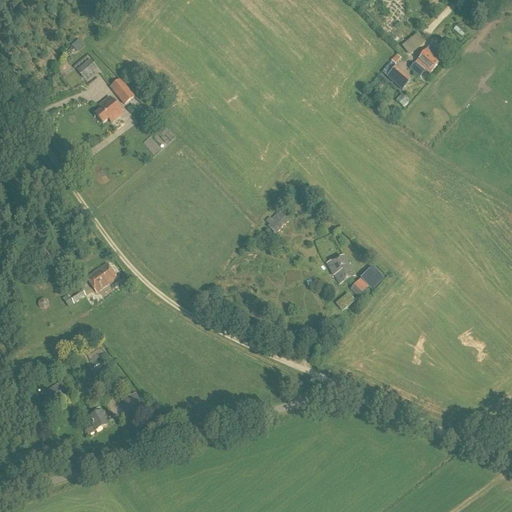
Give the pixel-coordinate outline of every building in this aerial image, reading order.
[(485,16),(477,8),(471,13),(480,22),(485,16)] [(76,54),(85,47),(79,41),(71,48),(76,54)] [(442,61),(428,49),(416,63),(418,64),(416,66),(414,65),(409,71),(418,79),(423,73),(421,71),(423,69),(430,75),(442,61)] [(83,80),(97,69),(90,61),(77,72),(83,80)] [(387,78),(386,78),(390,82),(400,71),(396,67),(394,69),(387,78)] [(408,78),(398,89),(402,92),(411,81),(408,78)] [(124,107),(134,98),(120,80),(110,89),(124,107)] [(99,99),(110,94),(107,88),(97,92),(99,99)] [(401,95),(395,102),(402,108),(408,101),(401,95)] [(117,118),(123,114),(110,98),(100,106),(102,109),(95,115),(103,124),(109,119),(110,121),(116,116),(117,118)] [(277,234),(290,221),(281,213),(273,222),(269,218),(266,222),(269,225),(268,226),(277,234)] [(48,266),(53,262),(43,250),(38,254),(48,266)] [(355,277),(344,256),(327,265),(331,273),(333,273),(339,285),(355,277)] [(96,293),(117,279),(107,264),(86,278),(96,293)] [(360,280),(368,288),(372,292),(384,279),(372,267),(360,280)] [(358,298),(368,288),(360,280),(350,291),(358,298)] [(68,309),(85,298),(79,288),(68,295),(68,296),(62,300),(68,309)] [(342,313),(355,303),(348,295),(335,305),(342,313)] [(107,369),(115,365),(106,354),(100,358),(102,360),(101,361),(107,369)] [(52,402),(66,392),(61,384),(47,393),(52,402)] [(128,416),(143,409),(136,394),(121,401),(128,416)] [(101,413),(100,410),(95,412),(96,415),(89,418),(92,425),(85,428),(88,436),(108,427),(101,412),(101,413)]
